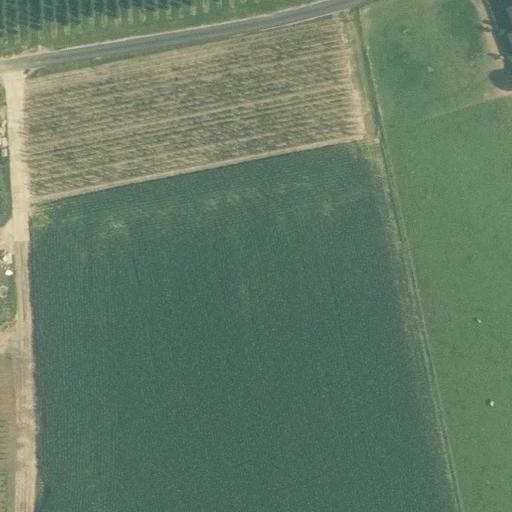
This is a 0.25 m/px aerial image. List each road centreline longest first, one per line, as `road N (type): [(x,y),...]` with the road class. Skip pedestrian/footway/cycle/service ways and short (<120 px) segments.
road 1 (unclassified): [(0,66),(267,25),(363,0)]
road 2 (track): [(9,64),(20,339)]
